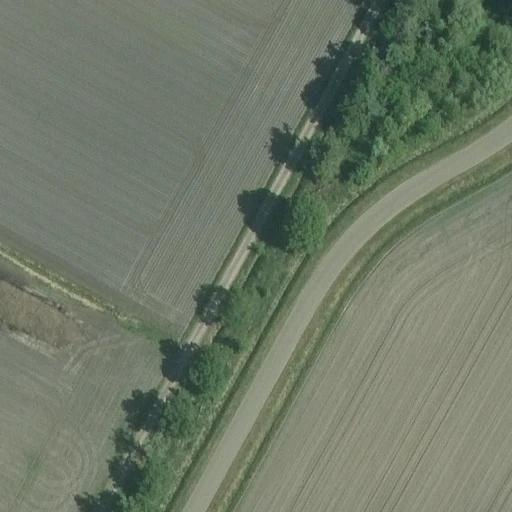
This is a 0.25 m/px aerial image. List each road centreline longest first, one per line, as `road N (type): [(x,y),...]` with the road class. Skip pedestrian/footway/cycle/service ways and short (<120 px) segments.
road 1 (track): [(379,0),(99,511)]
road 2 (unclassified): [(194,511),(326,272),(356,233),(511,127)]
